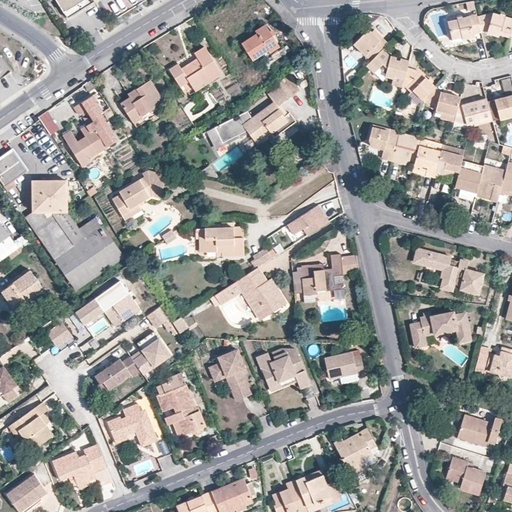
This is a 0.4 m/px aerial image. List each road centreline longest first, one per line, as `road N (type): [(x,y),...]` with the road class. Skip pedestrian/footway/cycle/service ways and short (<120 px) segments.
road 1 (residential): [(101,511),(344,415),(403,400)]
road 2 (residential): [(319,6),(362,210)]
road 3 (residential): [(362,210),(403,400)]
road 4 (residential): [(362,210),(511,249)]
road 5 (residential): [(398,3),(441,58),(479,72),(511,65)]
road 6 (primary): [(67,72),(187,0)]
road 7 (residential): [(403,400),(419,473),(444,511)]
